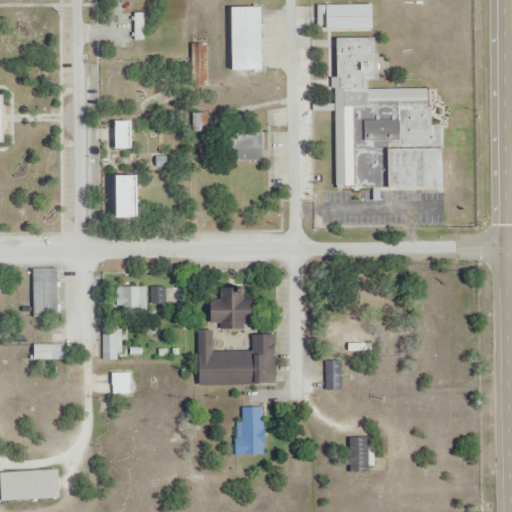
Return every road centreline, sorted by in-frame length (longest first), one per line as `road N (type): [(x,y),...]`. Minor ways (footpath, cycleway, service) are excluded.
road 1 (trunk): [(503,0),(511,511)]
road 2 (tertiary): [(511,247),(0,253)]
road 3 (residential): [(85,0),(85,252)]
road 4 (residential): [(299,250),(294,0)]
